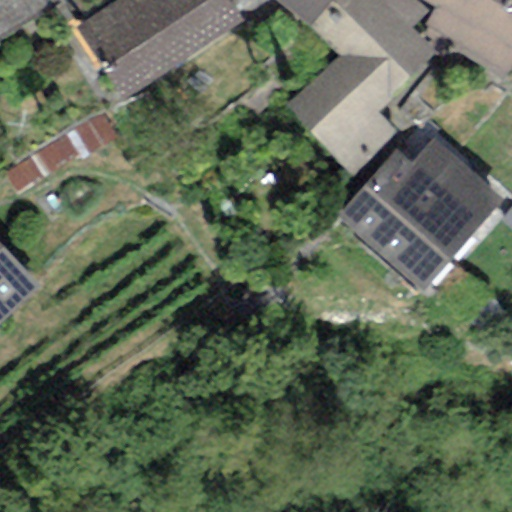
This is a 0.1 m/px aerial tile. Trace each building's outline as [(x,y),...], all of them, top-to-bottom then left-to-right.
[(57,0),(0,0),(0,37),(59,2),(57,0)] [(115,0),(75,27),(121,103),(244,23),(227,0),(115,0)] [(278,0),(308,27),(331,0),(278,0)] [(331,0),(308,27),(336,54),(280,112),(352,180),(398,131),(377,111),(435,50),(411,27),(425,12),(411,0),(331,0)] [(511,0),(424,0),(436,7),(421,30),(501,78),(511,61),(511,0)] [(103,114),(3,174),(16,195),(115,135),(103,114)] [(335,217),(420,292),(502,201),(432,138),(412,161),(397,148),(335,217)] [(0,247),(0,323),(38,288),(0,247)]
